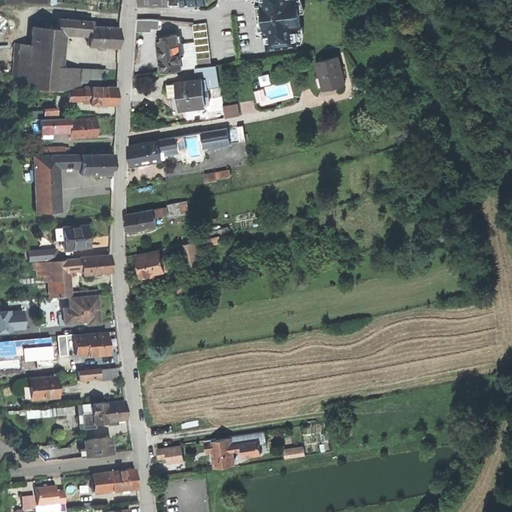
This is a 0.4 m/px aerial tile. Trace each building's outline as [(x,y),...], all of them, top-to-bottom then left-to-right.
[(268,48),(297,45),(295,27),(301,27),(297,0),(261,0),(262,4),(266,30),(268,48)] [(259,30),(266,30),(262,4),(256,5),(259,30)] [(61,30),(79,31),(80,21),(76,20),(76,18),(68,18),(68,19),(58,19),(57,28),(61,28),(61,30)] [(139,32),(153,31),(153,28),(153,20),(139,20),(139,32)] [(153,20),(153,28),(161,29),(162,20),(153,20)] [(79,31),(89,31),(89,27),(93,27),(94,21),(80,21),(79,31)] [(194,25),(198,59),(211,57),(207,23),(194,25)] [(30,88),(56,90),(58,67),(61,30),(61,28),(57,28),(35,26),(34,45),(30,86),(30,88)] [(89,31),(88,46),(118,47),(119,37),(119,28),(93,27),(89,27),(89,31)] [(162,72),(182,69),(180,53),(185,52),(183,43),(179,43),(178,34),(171,35),(171,40),(158,41),(160,57),(162,72)] [(18,85),(30,86),(34,45),(21,44),(18,85)] [(339,56),(317,62),(324,89),(335,87),(346,84),(339,56)] [(82,69),(58,67),(56,90),(61,90),(79,85),(79,83),(80,83),(82,69)] [(101,70),(82,69),(80,83),(101,84),(101,70)] [(182,107),(207,104),(205,88),(203,79),(179,82),(182,107)] [(117,97),(117,87),(91,87),(90,90),(90,98),(90,101),(90,105),(117,105),(117,97)] [(84,98),(90,98),(90,90),(84,90),(78,90),(69,90),(69,98),(84,98)] [(217,107),(218,119),(226,118),(225,112),(229,112),(228,106),(217,107)] [(45,118),(58,117),(57,110),(44,111),(45,118)] [(31,119),(45,118),(44,111),(31,112),(31,113),(31,119)] [(51,133),(70,132),(69,120),(69,118),(40,119),(41,138),(51,137),(51,133)] [(70,132),(70,138),(97,136),(97,129),(96,118),(69,120),(70,132)] [(208,133),(188,137),(189,146),(192,163),(213,160),(208,133)] [(188,137),(160,142),(161,151),(189,146),(188,137)] [(132,156),(133,165),(163,159),(161,151),(160,142),(159,141),(130,146),(132,156)] [(58,181),(57,165),(57,154),(38,155),(38,169),(39,182),(58,181)] [(57,165),(81,165),(81,155),(57,154),(57,165)] [(81,165),(81,175),(113,174),(113,164),(114,154),(81,155),(81,165)] [(231,166),(205,173),(207,181),(233,174),(231,166)] [(59,211),(58,181),(39,182),(35,182),(36,212),(59,211)] [(166,207),(154,209),(156,217),(159,216),(168,214),(166,207)] [(156,217),(154,209),(127,214),(127,222),(127,233),(158,227),(157,221),(156,217)] [(64,249),(89,246),(88,236),(87,225),(62,228),(63,240),(64,249)] [(55,241),(63,240),(62,228),(54,228),(55,241)] [(220,235),(196,240),(198,247),(222,242),(220,235)] [(196,240),(185,243),(187,251),(190,265),(201,263),(198,247),(196,240)] [(160,248),(161,250),(162,256),(166,255),(187,251),(185,243),(160,248)] [(56,249),(45,251),(46,260),(57,259),(56,249)] [(142,276),(165,270),(162,256),(161,250),(137,255),(140,266),(142,276)] [(29,262),(46,260),(45,251),(29,252),(29,262)] [(82,268),(82,273),(92,272),(92,273),(111,271),(110,261),(110,254),(81,257),(81,258),(82,268)] [(68,270),(82,268),(81,258),(67,259),(68,270)] [(69,279),(68,270),(67,259),(50,261),(52,281),(68,279),(69,279)] [(45,282),(50,281),(52,281),(50,261),(43,262),(44,277),(45,282)] [(38,278),(44,277),(43,262),(33,263),(34,270),(38,269),(38,278)] [(176,279),(178,292),(188,290),(186,277),(176,279)] [(68,287),(68,279),(52,281),(50,281),(51,288),(68,287)] [(69,296),(68,287),(51,288),(51,297),(69,296)] [(88,323),(99,322),(98,309),(97,295),(69,297),(70,307),(63,307),(64,311),(65,322),(76,321),(88,320),(88,323)] [(0,330),(26,329),(25,308),(0,308),(0,330)] [(76,324),(76,321),(65,322),(64,311),(60,311),(61,326),(76,324)] [(88,353),(88,355),(109,353),(108,342),(107,332),(86,334),(88,353)] [(72,348),(75,348),(74,335),(74,334),(65,335),(67,351),(72,351),(72,348)] [(75,355),(88,353),(86,334),(74,335),(75,348),(75,355)] [(67,351),(65,335),(57,336),(59,356),(67,355),(67,351)] [(99,377),(99,379),(117,377),(116,367),(98,369),(99,377)] [(78,379),(99,377),(98,369),(77,371),(78,379)] [(31,398),(56,396),(55,386),(54,376),(29,378),(31,398)] [(123,401),(104,402),(106,421),(125,419),(124,410),(123,401)] [(79,426),(82,426),(81,413),(92,412),(93,424),(94,424),(106,422),(106,421),(104,402),(77,405),(79,426)] [(57,407),(58,414),(73,413),(72,405),(57,407)] [(82,426),(82,428),(94,427),(94,424),(93,424),(92,412),(81,413),(82,426)] [(231,436),(231,438),(232,445),(242,444),(243,449),(244,452),(245,452),(248,452),(249,454),(249,456),(262,454),(260,444),(260,440),(257,441),(256,433),(256,432),(231,436)] [(266,432),(256,433),(257,441),(260,440),(260,444),(267,443),(266,432)] [(95,438),(97,454),(104,454),(110,453),(108,437),(95,438)] [(84,456),(97,454),(95,438),(82,440),(83,448),(84,455),(84,456)] [(207,452),(215,451),(214,440),(217,440),(217,438),(205,440),(207,452)] [(217,466),(235,464),(233,451),(232,445),(231,438),(217,440),(214,440),(215,451),(217,466)] [(166,459),(166,463),(185,460),(183,445),(158,449),(159,455),(165,455),(166,459)] [(297,449),(298,457),(306,455),(305,448),(297,449)] [(286,458),(298,457),(297,449),(285,450),(286,458)] [(111,489),(111,490),(136,488),(135,479),(134,469),(109,472),(109,473),(111,489)] [(94,491),(111,489),(109,473),(92,475),(94,491)] [(35,487),(37,506),(64,503),(62,490),(55,491),(54,486),(45,486),(35,487)]
